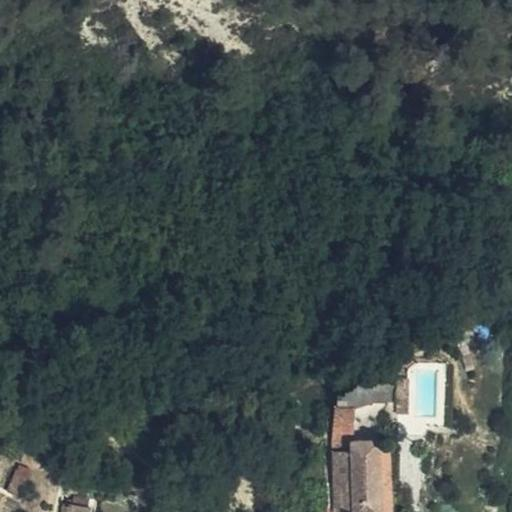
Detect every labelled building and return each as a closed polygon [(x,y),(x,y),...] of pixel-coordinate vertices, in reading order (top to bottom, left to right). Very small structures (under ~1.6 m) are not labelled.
[(394,399),(392,378),(338,384),(342,420),(356,419),(354,403),(394,399)] [(337,465),(337,477),(335,501),(357,503),(382,503),(384,465),(384,459),(395,459),(396,437),(385,436),(385,429),(356,428),(355,439),(353,467),(337,465)] [(339,437),(337,465),(353,467),(355,439),(339,437)] [(384,459),(384,465),(382,503),(357,503),(356,511),(391,511),(393,490),(394,462),(395,459),(384,459)] [(84,507),(82,511),(92,511),(93,509),(91,509),(93,500),(77,496),(75,505),(84,507)] [(68,503),(65,511),(73,511),(75,505),(68,503)]
